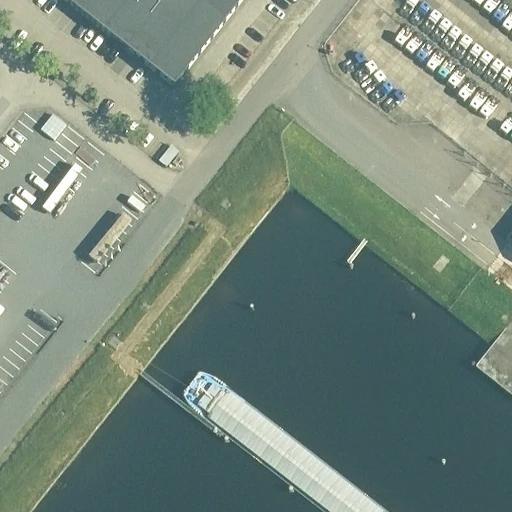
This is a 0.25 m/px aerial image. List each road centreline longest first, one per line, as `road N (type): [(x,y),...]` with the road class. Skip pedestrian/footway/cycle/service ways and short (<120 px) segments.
road 1 (unknown): [(288,56),(377,151),(511,263)]
road 2 (unclassified): [(7,0),(206,154)]
road 3 (unclassified): [(206,154),(335,0)]
